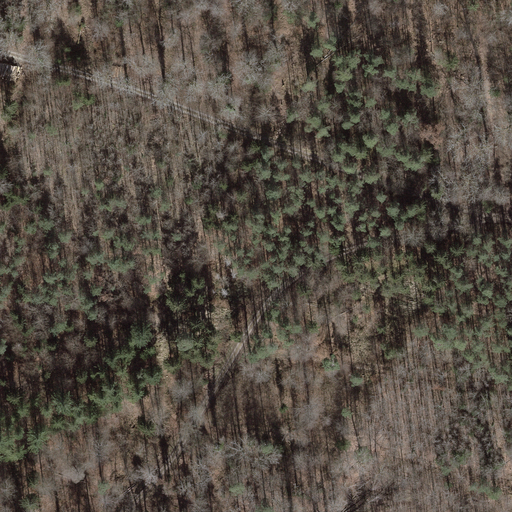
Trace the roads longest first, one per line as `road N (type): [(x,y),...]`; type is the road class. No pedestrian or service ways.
road 1 (track): [(482,215),(315,161),(148,92),(0,48)]
road 2 (track): [(122,511),(207,403),(273,293),(294,275),(329,255),(482,215)]
